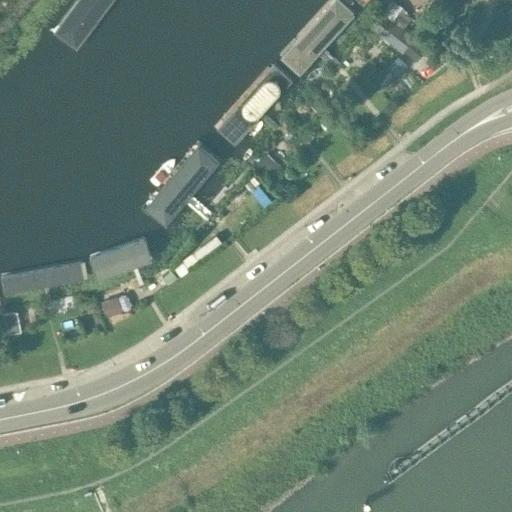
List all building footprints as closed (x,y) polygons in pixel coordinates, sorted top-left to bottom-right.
[(81,0),(55,35),(76,51),(114,0),(81,0)] [(305,73),(358,12),(343,0),(336,0),(287,57),(305,73)] [(383,14),(371,26),(400,51),(410,31),(404,28),(410,17),(392,5),(385,16),(383,14)] [(275,62),(220,125),(238,141),(293,78),(275,62)] [(310,104),(321,113),(327,107),(316,98),(310,104)] [(255,163),(269,176),(280,163),(266,151),(255,163)] [(204,162),(156,220),(170,231),(218,174),(204,162)] [(248,167),(238,178),(254,191),(263,180),(248,167)] [(231,186),(246,199),(254,191),(238,178),(231,186)] [(143,238),(91,258),(98,277),(150,257),(143,238)] [(84,262),(11,276),(14,292),(87,278),(84,262)] [(171,269),(156,281),(161,288),(177,277),(171,269)] [(17,312),(11,313),(15,329),(20,328),(17,312)]
